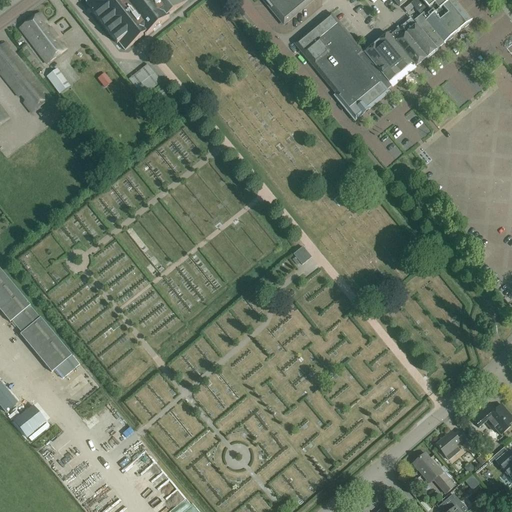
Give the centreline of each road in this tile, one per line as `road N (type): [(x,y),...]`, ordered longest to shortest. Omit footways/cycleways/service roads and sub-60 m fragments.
road 1 (unclassified): [(279,47),(361,143),(511,21)]
road 2 (residential): [(376,469),(495,365)]
